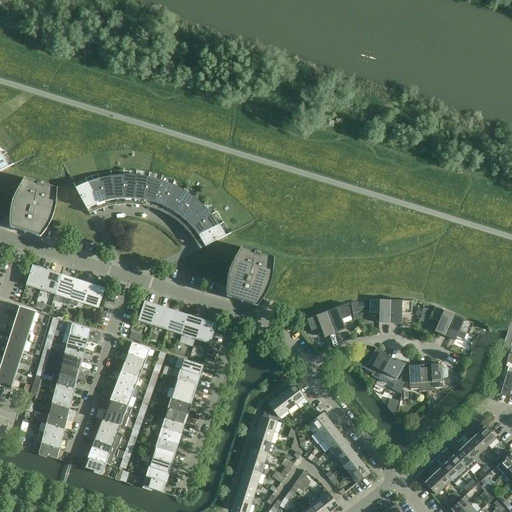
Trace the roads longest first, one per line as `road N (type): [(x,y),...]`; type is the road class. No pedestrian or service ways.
road 1 (residential): [(123,275),(101,217),(153,216),(187,249),(129,277)]
road 2 (residential): [(72,454),(129,277)]
road 3 (residential): [(184,487),(237,311)]
road 4 (residential): [(305,364),(369,338),(448,359)]
road 5 (residential): [(396,480),(305,364)]
road 6 (residential): [(488,404),(413,474),(396,480)]
